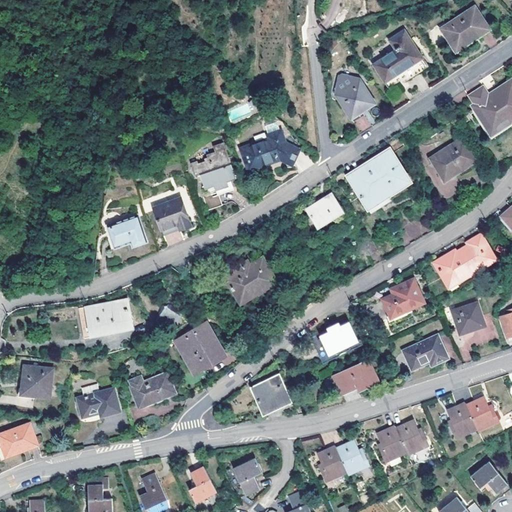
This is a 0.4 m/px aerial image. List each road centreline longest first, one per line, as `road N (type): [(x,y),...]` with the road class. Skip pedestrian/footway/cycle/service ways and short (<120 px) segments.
road 1 (residential): [(511,47),(261,209),(112,281),(0,306)]
road 2 (residential): [(511,179),(465,221),(306,318),(192,417),(187,441)]
road 3 (tertiary): [(0,486),(187,441)]
road 4 (tertiary): [(511,360),(365,408)]
